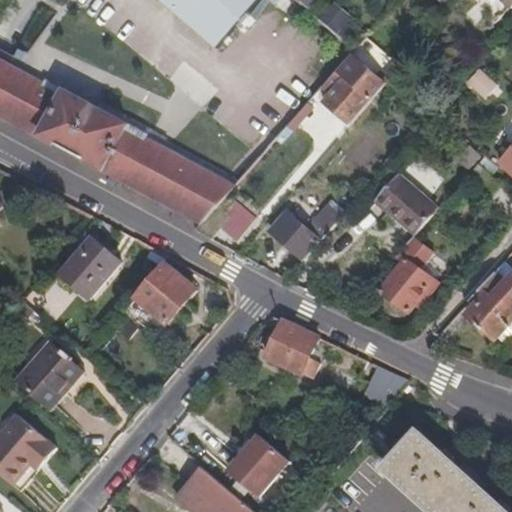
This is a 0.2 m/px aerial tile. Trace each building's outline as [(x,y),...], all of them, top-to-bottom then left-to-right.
[(162,0),(219,50),(261,0),(162,0)] [(312,16),(294,0),(268,0),(252,19),(316,75),(319,71),(330,81),(346,62),(350,58),(354,53),(312,16)] [(320,0),(294,0),(312,16),(323,2),(320,0)] [(439,0),(451,11),(460,0),(439,0)] [(511,9),(511,0),(475,0),(500,21),(511,9)] [(340,28),(350,17),(335,4),(325,15),(340,28)] [(323,106),(351,129),(385,89),(386,88),(381,84),(350,58),(346,62),(330,81),(323,90),(331,97),(323,106)] [(7,67),(0,80),(0,116),(204,227),(224,204),(236,190),(222,182),(145,141),(146,139),(44,83),(43,86),(7,67)] [(393,69),(381,84),(386,88),(398,73),(393,69)] [(236,190),(323,90),(330,81),(319,71),(316,75),(222,182),(236,190)] [(480,91),(490,80),(480,71),(470,81),(480,91)] [(468,171),(481,158),(470,147),(458,160),(468,171)] [(511,173),(511,152),(501,164),(511,173)] [(485,158),(478,166),(491,177),(498,169),(485,158)] [(488,198),(499,184),(491,177),(478,166),(466,180),(488,198)] [(438,213),(397,179),(376,203),(416,237),(438,213)] [(252,230),(224,204),(204,227),(198,233),(234,252),(252,230)] [(306,263),(346,218),(334,206),(310,233),(288,214),(271,233),(306,263)] [(399,258),(404,262),(381,292),(409,315),(416,306),(421,310),(431,297),(427,293),(436,281),(422,270),(435,254),(415,238),(411,243),(399,258)] [(90,301),(122,264),(93,239),(60,276),(90,301)] [(161,267),(169,257),(155,250),(148,259),(161,267)] [(498,272),(470,303),(475,308),(469,315),(498,341),(500,339),(507,345),(511,339),(511,269),(505,264),(498,272)] [(166,265),(124,314),(150,335),(160,322),(168,328),(198,291),(166,265)] [(36,313),(26,304),(21,311),(22,312),(31,319),(36,313)] [(315,351),(321,338),(283,321),(265,357),(303,375),(315,351)] [(51,409),(83,371),(49,342),(16,381),(51,409)] [(399,395),(411,380),(337,346),(332,358),(359,370),(357,376),(372,383),(367,395),(384,413),(393,401),(399,395)] [(322,354),(315,351),(303,375),(316,381),(324,365),(318,362),(322,354)] [(31,466),(38,456),(45,462),(56,449),(18,417),(0,438),(0,474),(14,486),(31,466)] [(507,511),(416,431),(380,470),(428,511),(507,511)] [(230,474),(262,500),(293,463),(261,437),(230,474)] [(38,471),(45,462),(38,456),(31,466),(38,471)] [(254,511),(203,468),(180,496),(199,511),(254,511)]
